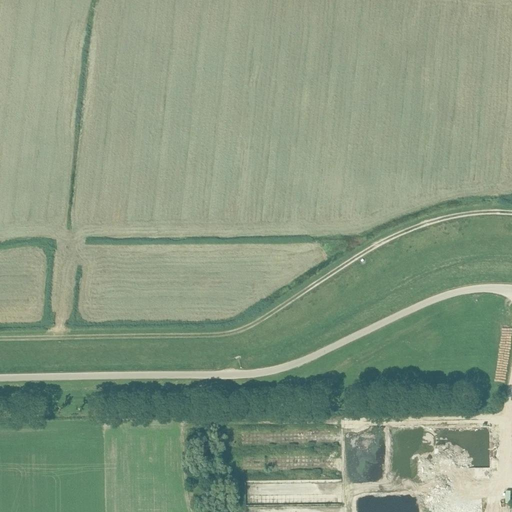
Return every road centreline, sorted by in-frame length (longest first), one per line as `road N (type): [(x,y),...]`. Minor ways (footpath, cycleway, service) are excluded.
road 1 (track): [(0,341),(230,336),(394,235),(511,211)]
road 2 (unclassified): [(511,287),(443,296),(278,370),(0,379)]
